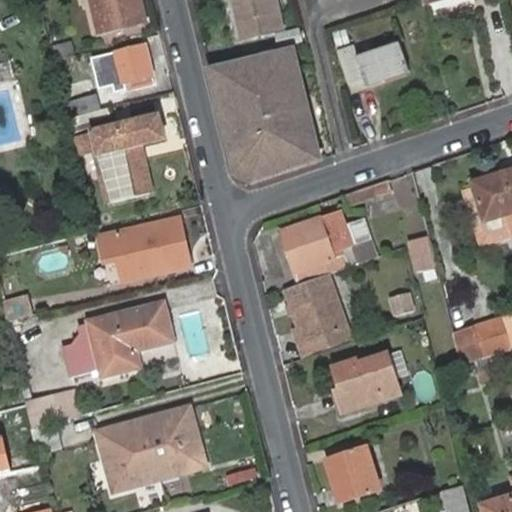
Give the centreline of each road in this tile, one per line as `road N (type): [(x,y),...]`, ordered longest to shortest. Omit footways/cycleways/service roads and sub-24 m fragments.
road 1 (residential): [(223,212),(297,511)]
road 2 (residential): [(223,212),(511,117)]
road 3 (residential): [(171,0),(223,212)]
